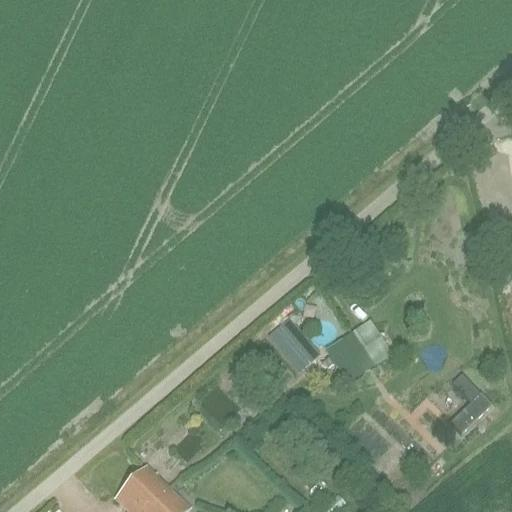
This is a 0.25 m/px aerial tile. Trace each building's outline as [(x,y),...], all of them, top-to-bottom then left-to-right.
[(276,333),(267,341),(297,378),(307,370),(320,359),(294,327),(289,322),(276,333)] [(359,349),(365,358),(366,357),(374,369),(374,370),(393,357),(385,345),(379,336),(359,349)] [(351,337),(326,353),(334,365),(359,349),(351,337)] [(462,439),(492,409),(481,398),(481,399),(461,379),(453,387),(472,407),(451,427),(462,439)] [(360,431),(349,443),(373,467),(384,456),(360,431)] [(189,511),(147,471),(116,503),(125,511),(189,511)] [(322,505),(335,493),(326,484),(313,496),(322,505)] [(341,498),(328,511),(345,511),(350,506),(341,498)]
